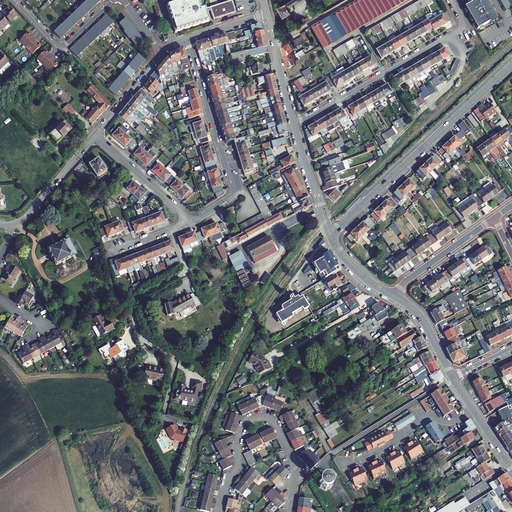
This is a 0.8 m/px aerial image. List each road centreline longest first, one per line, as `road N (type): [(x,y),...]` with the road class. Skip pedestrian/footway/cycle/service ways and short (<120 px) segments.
road 1 (tertiary): [(330,236),(511,65)]
road 2 (residential): [(163,411),(172,361),(139,334),(131,308),(183,274),(172,229)]
road 3 (residential): [(187,39),(233,188),(193,221)]
road 4 (residential): [(293,124),(443,39),(461,54)]
road 5 (residential): [(293,486),(295,464),(275,422),(253,416),(237,439),(238,465),(219,511)]
road 6 (residential): [(293,486),(452,377)]
road 7 (track): [(0,354),(30,378),(110,379),(129,424)]
road 8 (residential): [(473,410),(454,421),(421,418),(392,444),(341,464)]
road 9 (residential): [(172,229),(107,257),(128,325)]
road 10 (residential): [(94,134),(193,221)]
road 11 (residential): [(396,297),(407,279),(494,217)]
road 12 (residential): [(94,134),(28,215),(10,225)]
